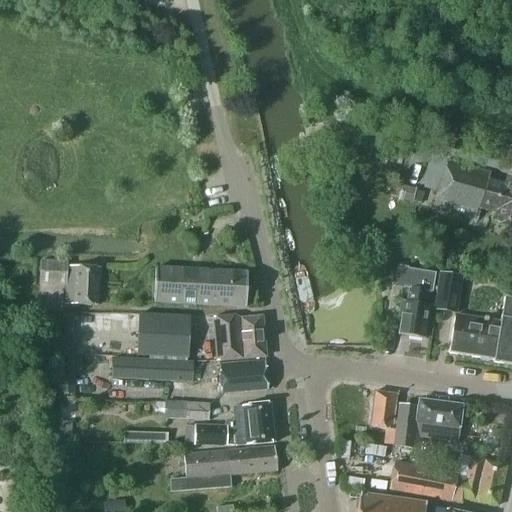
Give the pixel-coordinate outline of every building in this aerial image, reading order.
[(446,160),(446,161),(432,208),(476,221),(480,209),(495,213),(492,223),(511,228),(511,176),(506,175),(504,184),(488,179),(490,173),(446,160)] [(416,189),(400,185),(396,199),(412,203),(412,202),(416,203),(419,191),(415,190),(416,189)] [(53,284),(65,284),(64,304),(97,306),(99,268),(66,266),(67,262),(40,261),(39,283),(53,284)] [(423,338),(429,306),(425,305),(427,291),(432,292),(435,273),(397,267),(394,286),(408,288),(406,302),(401,301),(398,317),(401,318),(398,334),(423,338)] [(245,307),(247,273),(155,268),(153,302),(245,307)] [(438,272),(432,311),(456,314),(462,275),(438,272)] [(511,299),(503,298),(499,324),(454,317),(448,353),(493,361),(493,362),(511,365),(511,299)] [(69,314),(57,314),(58,340),(70,340),(69,314)] [(189,317),(138,314),(136,357),(187,359),(189,317)] [(216,361),(265,358),(261,317),(239,319),(233,316),(213,317),(216,361)] [(112,358),(111,379),(191,383),(191,379),(192,362),(116,358),(112,358)] [(220,393),(268,389),(265,361),(219,365),(220,393)] [(71,366),(59,366),(59,392),(71,392),(71,366)] [(384,444),(392,445),(395,425),(392,425),(396,395),(374,392),(370,427),(387,429),(384,444)] [(395,425),(392,445),(392,446),(419,450),(421,438),(457,442),(461,406),(418,400),(417,408),(398,406),(395,425)] [(164,402),(163,420),(208,422),(209,404),(164,402)] [(226,425),(194,426),(194,428),(195,443),(195,447),(236,445),(236,446),(273,443),(269,403),(232,407),(232,410),(226,411),(226,422),(226,425)] [(70,441),(70,421),(58,421),(58,441),(70,441)] [(136,443),(137,432),(123,431),(123,443),(136,443)] [(229,475),(276,471),(274,447),(183,455),(185,479),(169,480),(170,492),(230,488),(229,475)] [(460,498),(461,498),(488,503),(496,505),(505,465),(500,464),(469,457),(465,478),(460,498)] [(460,498),(465,478),(456,476),(457,475),(395,463),(390,489),(460,503),(461,498),(460,498)] [(359,495),(356,511),(429,511),(431,502),(432,499),(430,499),(426,511),(424,511),(425,504),(359,495)] [(431,502),(429,511),(454,511),(446,510),(445,511),(436,511),(435,511),(438,501),(432,499),(431,502)] [(124,511),(123,500),(102,503),(103,511),(124,511)]
